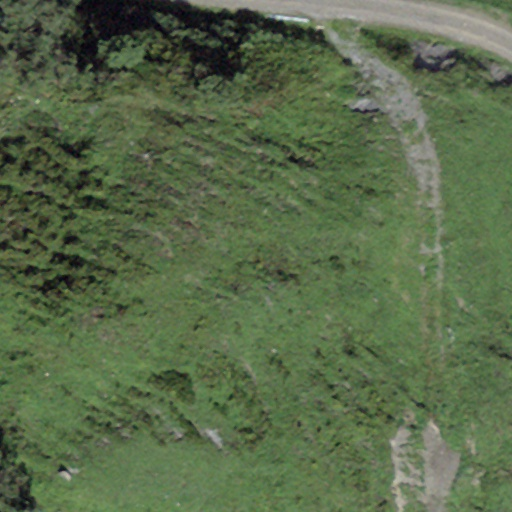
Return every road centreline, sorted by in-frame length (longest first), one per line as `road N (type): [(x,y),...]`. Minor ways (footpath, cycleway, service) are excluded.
road 1 (track): [(438,511),(446,428),(419,136),(357,49),(298,0)]
road 2 (track): [(511,45),(401,11),(315,0)]
